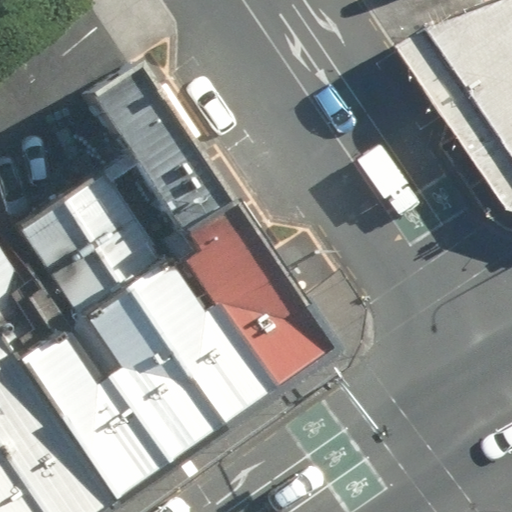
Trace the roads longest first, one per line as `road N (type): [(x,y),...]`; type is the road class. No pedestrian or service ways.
road 1 (secondary): [(511,390),(245,0)]
road 2 (primary): [(511,404),(345,511)]
